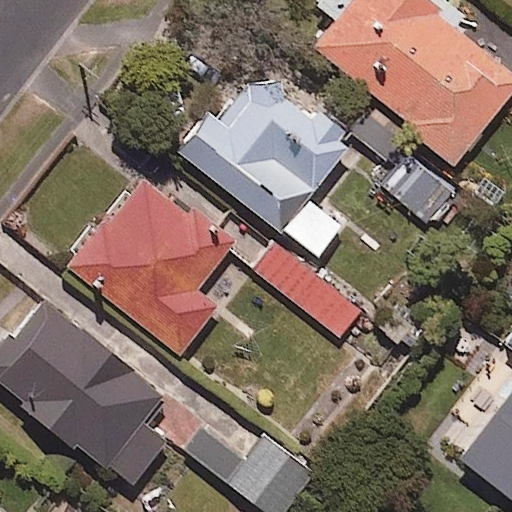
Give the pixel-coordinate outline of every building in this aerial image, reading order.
[(511,6),(504,0),(313,0),(456,119),(511,52),(511,6)] [(352,124),(260,54),(215,113),(199,100),(169,139),(314,250),(338,219),(301,191),(352,124)] [(402,133),(371,106),(351,128),(382,156),(402,133)] [(450,185),(407,151),(382,182),(425,216),(450,185)] [(224,242),(139,171),(67,257),(174,346),(213,300),(191,282),(224,242)] [(485,235),(460,209),(435,234),(461,260),(485,235)] [(358,304),(262,230),(241,258),(337,332),(358,304)] [(511,274),(505,284),(511,289),(511,317),(500,334),(511,343),(511,377),(455,449),(511,493),(511,274)] [(158,385),(41,298),(0,353),(0,383),(128,479),(161,435),(136,416),(158,385)] [(213,431),(181,406),(163,430),(270,511),(275,511),(309,468),(230,408),(213,431)]
